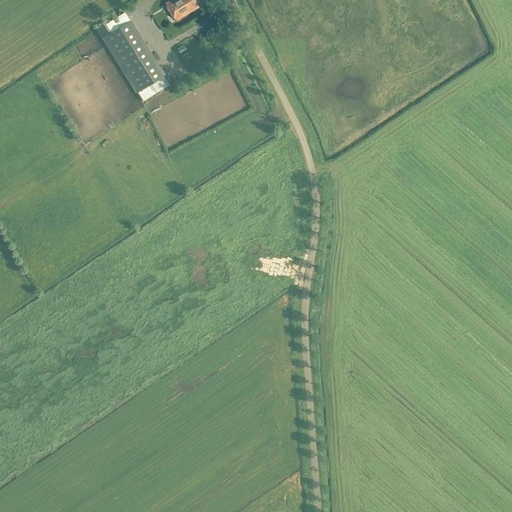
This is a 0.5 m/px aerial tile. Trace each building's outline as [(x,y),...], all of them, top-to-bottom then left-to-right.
[(176,20),(177,19),(208,0),(170,0),(165,3),(176,20)] [(162,76),(128,22),(130,21),(125,12),(97,29),(103,38),(137,92),(162,76)] [(150,17),(144,26),(150,30),(156,21),(150,17)] [(221,55),(217,48),(205,55),(210,62),(221,55)] [(142,131),(143,137),(151,135),(146,116),(133,119),(136,133),(142,131)]
